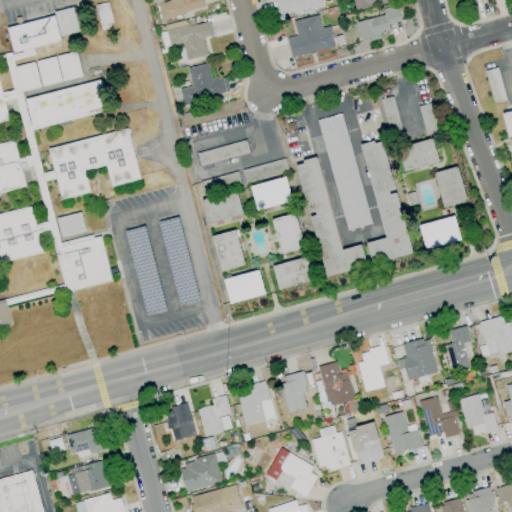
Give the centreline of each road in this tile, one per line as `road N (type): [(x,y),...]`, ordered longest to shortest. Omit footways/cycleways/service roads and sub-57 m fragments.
road 1 (secondary): [(26,411),(372,309)]
road 2 (residential): [(511,247),(428,0)]
road 3 (residential): [(266,94),(511,30)]
road 4 (residential): [(345,507),(511,453)]
road 5 (secondary): [(372,309),(511,269)]
road 6 (residential): [(123,381),(156,511)]
